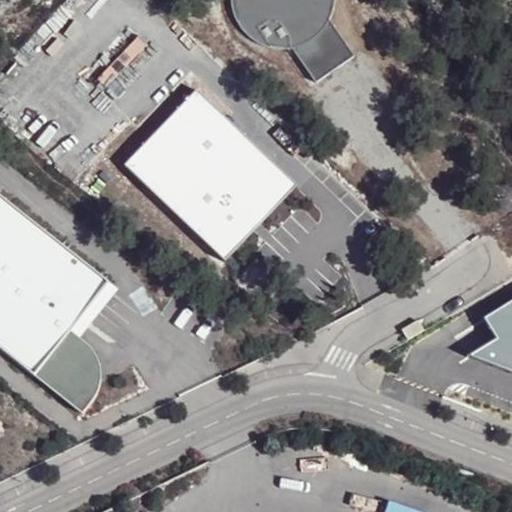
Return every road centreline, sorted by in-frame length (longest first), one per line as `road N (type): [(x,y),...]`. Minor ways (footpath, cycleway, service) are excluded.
road 1 (unclassified): [(28,511),(249,405),(303,390),(348,398),(511,459)]
road 2 (unknown): [(171,70),(215,76),(306,168),(372,295),(383,336)]
